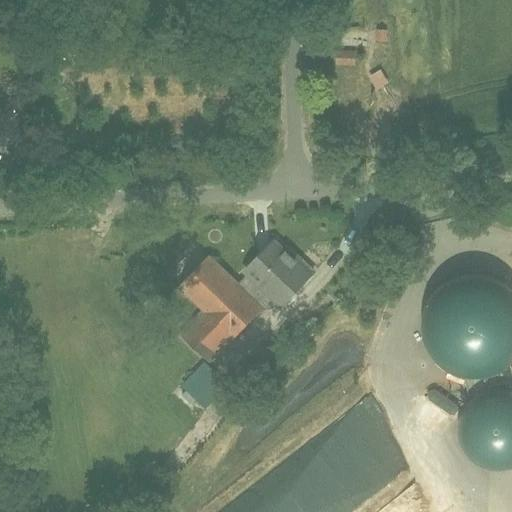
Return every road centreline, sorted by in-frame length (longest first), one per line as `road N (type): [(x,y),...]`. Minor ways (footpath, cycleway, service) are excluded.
road 1 (residential): [(0,199),(296,185)]
road 2 (residential): [(296,185),(434,184),(511,167)]
road 3 (unclassified): [(294,0),(296,185)]
